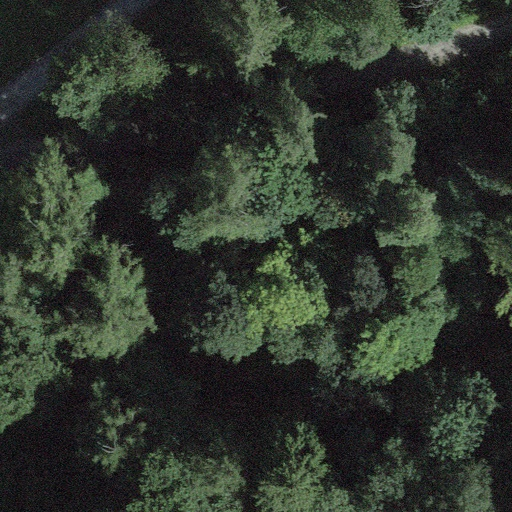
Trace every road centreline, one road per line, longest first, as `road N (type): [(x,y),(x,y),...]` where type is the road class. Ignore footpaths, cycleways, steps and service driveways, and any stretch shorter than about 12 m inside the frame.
road 1 (track): [(0,143),(168,126),(511,25)]
road 2 (track): [(0,94),(121,0)]
